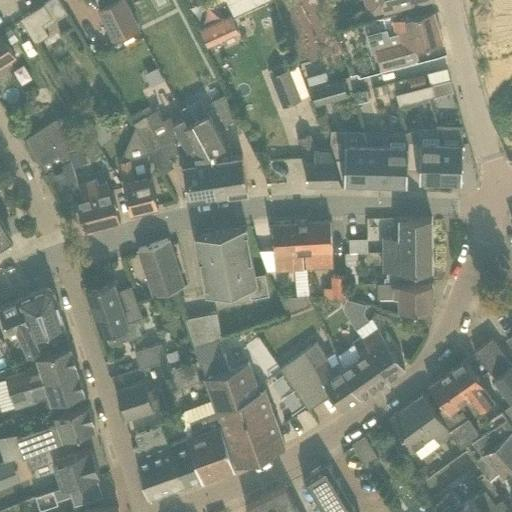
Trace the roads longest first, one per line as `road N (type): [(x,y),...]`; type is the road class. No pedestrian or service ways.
road 1 (residential): [(494,205),(447,330),(414,373),(294,461),(157,511)]
road 2 (residential): [(62,256),(251,205),(494,205)]
road 3 (residential): [(62,256),(141,511)]
road 4 (residential): [(506,197),(449,0)]
road 5 (residential): [(62,256),(0,132)]
